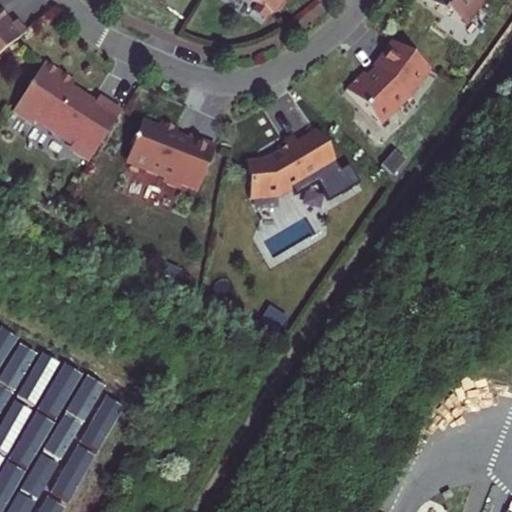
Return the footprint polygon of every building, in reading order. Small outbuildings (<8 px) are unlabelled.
[(251,0),(258,5),(253,11),(265,20),(270,14),(272,15),(282,0),(251,0)] [(422,0),(444,16),(446,13),(459,23),(465,22),(481,0),(422,0)] [(10,27),(0,15),(0,54),(25,33),(16,22),(10,27)] [(428,70),(393,44),(374,70),(366,78),(362,74),(344,90),(379,126),(407,99),(428,70)] [(73,82),(43,63),(12,113),(31,125),(34,121),(71,145),(73,152),(89,162),(120,112),(98,98),(94,104),(70,88),(73,82)] [(197,191),(214,148),(188,138),(186,142),(175,138),(176,133),(175,130),(159,123),(156,130),(147,127),(142,126),(138,129),(137,131),(133,141),(130,143),(131,146),(126,159),(143,165),(146,171),(164,178),(166,184),(175,187),(181,185),(197,191)] [(276,156),(263,163),(246,165),(249,199),(278,195),(312,175),(311,174),(333,161),(316,133),(295,146),(293,143),(277,152),(276,153),(276,156)] [(143,165),(126,159),(125,163),(146,171),(143,165)] [(2,420),(1,423),(38,443),(80,363),(61,353),(21,429),(2,420)]
